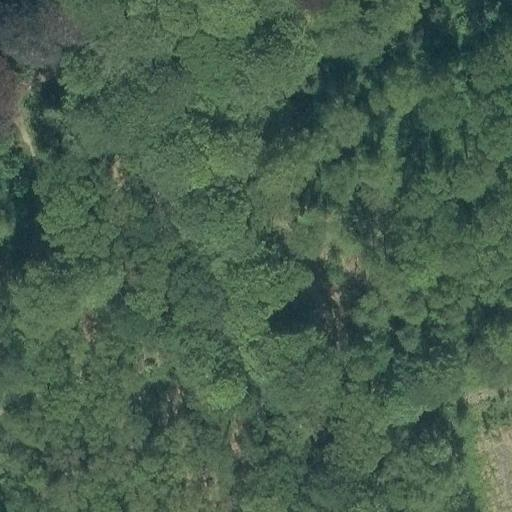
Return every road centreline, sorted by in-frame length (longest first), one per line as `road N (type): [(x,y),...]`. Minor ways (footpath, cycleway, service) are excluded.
road 1 (track): [(407,511),(184,0)]
road 2 (track): [(197,29),(4,106)]
